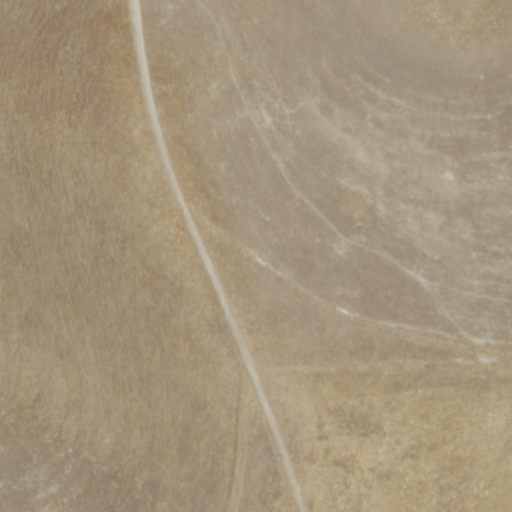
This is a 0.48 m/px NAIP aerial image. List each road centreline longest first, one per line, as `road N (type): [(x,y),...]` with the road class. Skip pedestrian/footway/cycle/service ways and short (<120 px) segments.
road 1 (track): [(127,0),(156,154),(294,511)]
road 2 (track): [(511,379),(245,370)]
